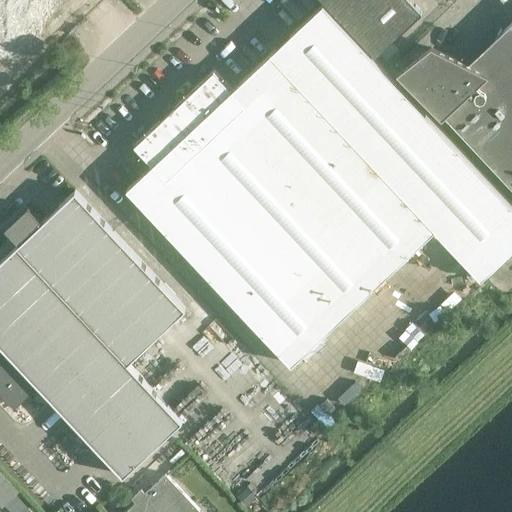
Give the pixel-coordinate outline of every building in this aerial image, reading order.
[(326,0),(345,21),(367,0),(326,0)] [(367,0),(345,21),(378,56),(425,12),(413,0),(367,0)] [(155,163),(129,188),(293,364),(348,313),(394,362),(410,347),(511,251),(511,203),(326,4),(234,89),(216,70),(137,144),(155,163)] [(414,63),(408,73),(446,114),(511,184),(511,25),(504,33),(503,32),(505,28),(504,28),(481,72),(434,48),(428,53),(424,48),(413,58),(414,63)] [(0,384),(17,402),(38,382),(124,474),(183,419),(129,360),(188,307),(78,189),(45,219),(31,204),(7,226),(21,241),(0,261),(0,384)] [(0,505),(2,507),(20,490),(0,468),(0,505)] [(202,511),(165,472),(145,491),(141,487),(131,496),(135,501),(122,511),(102,511),(100,509),(97,511),(202,511)]
